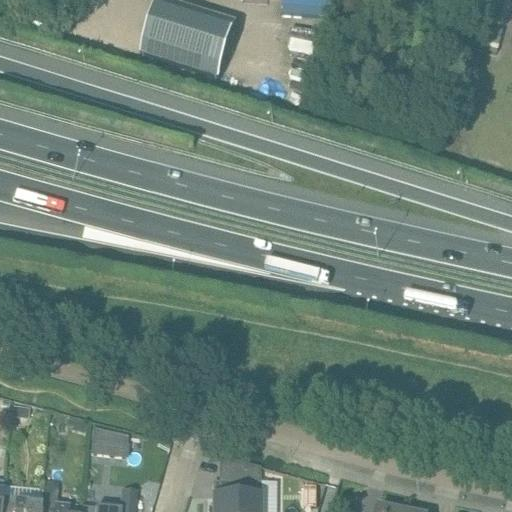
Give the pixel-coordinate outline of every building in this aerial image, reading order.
[(159,0),(157,0),(139,57),(218,82),(236,24),(159,0)] [(13,408),(11,419),(18,420),(21,417),(22,409),(21,409),(13,408)] [(74,424),(72,432),(84,435),(86,427),(74,424)] [(126,439),(91,428),(89,441),(125,446),(126,439)] [(260,511),(260,484),(221,483),(221,498),(212,498),(212,511),(260,511)] [(41,507),(40,511),(69,511),(70,507),(56,506),(58,493),(43,491),(41,507)] [(122,494),(120,511),(135,511),(137,495),(122,494)] [(40,511),(41,507),(16,504),(17,500),(1,498),(0,511),(40,511)]
